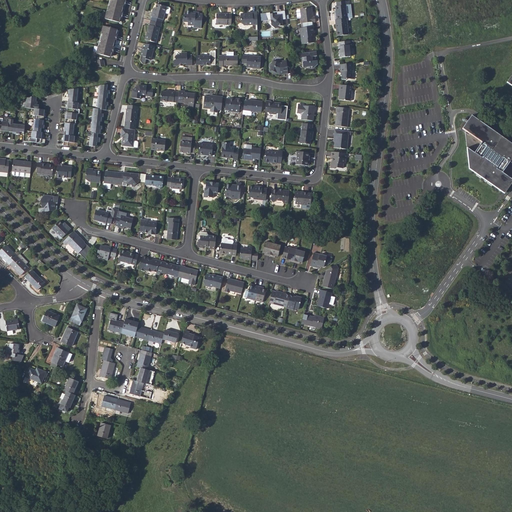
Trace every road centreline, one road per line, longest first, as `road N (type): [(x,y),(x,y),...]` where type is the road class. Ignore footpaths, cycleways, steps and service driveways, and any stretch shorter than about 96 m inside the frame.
road 1 (tertiary): [(381,0),(387,63),(370,237),(385,318)]
road 2 (secondary): [(375,343),(328,352),(99,291)]
road 3 (residential): [(124,74),(327,89)]
road 4 (residential): [(186,255),(91,231),(74,209)]
road 5 (residential): [(186,255),(305,282)]
